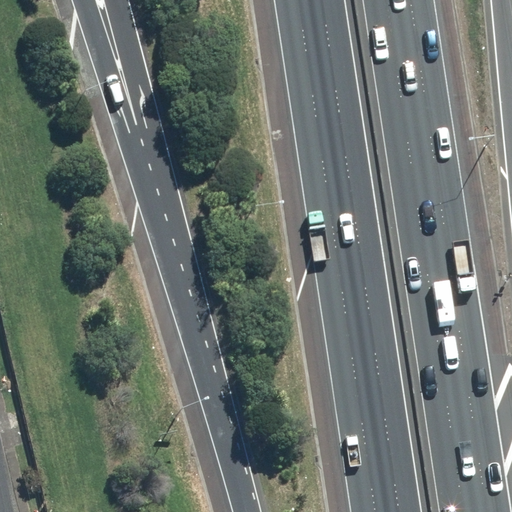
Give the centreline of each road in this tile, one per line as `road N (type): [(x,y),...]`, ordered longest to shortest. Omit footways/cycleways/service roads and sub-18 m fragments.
road 1 (motorway): [(398,511),(320,0)]
road 2 (motorway): [(384,0),(461,511)]
road 3 (motorway): [(244,511),(167,227)]
road 4 (motorway): [(167,227),(83,0)]
road 5 (motorway): [(167,227),(114,0)]
